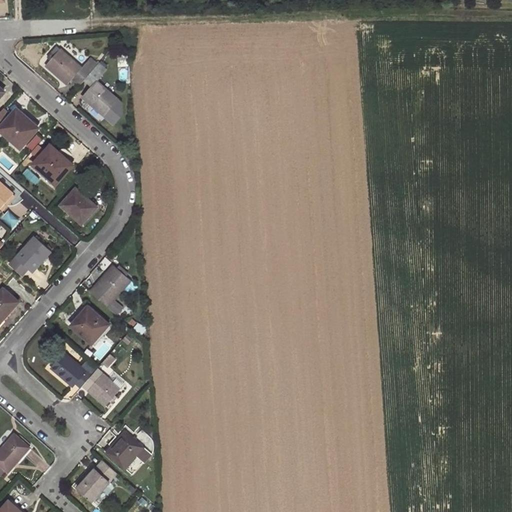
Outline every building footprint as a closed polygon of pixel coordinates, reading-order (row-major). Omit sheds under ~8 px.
[(51,60),(46,65),(67,85),(72,79),(80,86),(85,81),(93,71),(85,64),(82,68),(60,49),(55,55),(52,52),(47,57),(51,60)] [(128,55),(118,56),(119,66),(129,66),(128,55)] [(82,97),(104,116),(119,99),(98,81),(102,76),(95,69),(93,71),(85,81),(91,86),(82,97)] [(16,110),(0,127),(0,130),(22,149),(41,127),(33,118),(30,122),(16,110)] [(29,145),(33,148),(41,137),(36,134),(29,145)] [(34,165),(56,185),(72,167),(58,155),(60,153),(51,145),(34,165)] [(0,181),(0,209),(14,193),(0,181)] [(61,205),(82,224),(98,207),(76,188),(61,205)] [(33,272),(52,251),(36,236),(16,257),(28,267),(33,272)] [(28,267),(16,257),(10,264),(22,275),(28,267)] [(131,281),(114,265),(90,291),(118,315),(124,307),(115,299),(131,281)] [(4,288),(0,292),(0,323),(19,302),(4,288)] [(71,325),(92,344),(109,324),(88,306),(71,325)] [(65,353),(51,368),(73,386),(76,383),(82,388),(92,376),(83,368),(81,369),(76,365),(77,363),(65,353)] [(103,374),(89,390),(107,406),(121,389),(103,374)] [(106,452),(126,469),(145,447),(126,430),(106,452)] [(15,434),(0,450),(0,464),(9,472),(30,448),(15,434)] [(102,459),(78,487),(93,501),(118,474),(102,459)] [(17,511),(7,503),(0,511),(17,511)]
